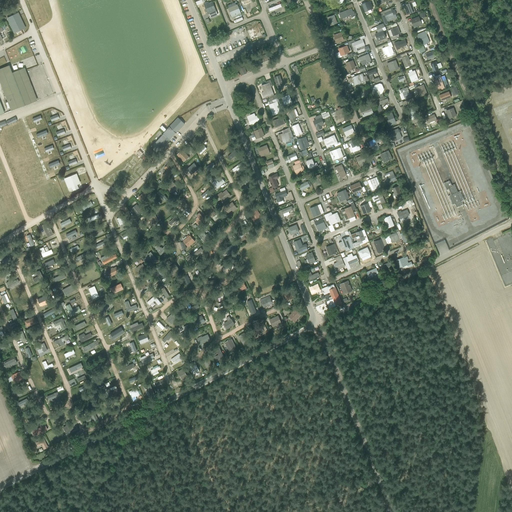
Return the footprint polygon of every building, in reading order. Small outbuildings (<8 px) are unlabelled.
[(407,15),(415,12),(413,7),(416,6),(415,2),(414,0),(408,2),(408,4),(406,5),(406,6),(404,7),(407,15)] [(364,12),(373,9),(370,1),(361,5),(364,12)] [(211,18),(218,15),(212,2),(209,3),(208,2),(203,3),(208,15),(209,14),(211,18)] [(232,19),(242,15),(237,4),(236,5),(235,3),(228,6),(229,8),(228,8),(232,19)] [(281,4),(280,4),(268,9),(270,12),(282,7),(281,7),(283,6),(282,4),(281,4)] [(342,19),(354,14),(352,8),(339,13),(342,19)] [(387,22),(397,18),(395,15),(396,14),(394,10),(393,10),(392,8),(380,13),(385,25),(388,24),(387,22)] [(18,13),(7,18),(13,33),(25,28),(18,13)] [(330,26),(337,23),(334,15),(327,17),(330,26)] [(413,28),(422,25),(419,17),(410,20),(413,28)] [(377,42),(386,39),(383,31),(386,30),(385,27),(377,30),(376,30),(377,33),(374,34),(375,37),(375,38),(375,39),(376,40),(377,40),(377,42)] [(401,34),(398,27),(390,30),(388,31),(390,37),(393,36),(393,37),(401,34)] [(424,45),(429,43),(426,35),(429,33),(427,29),(426,30),(426,28),(416,32),(419,40),(421,39),(424,45)] [(336,44),(344,41),(342,35),(343,34),(342,32),(333,36),(336,44)] [(357,49),(365,46),(362,39),(351,44),(355,53),(358,52),(357,49)] [(400,48),(406,46),(404,40),(399,42),(399,41),(394,43),(398,54),(399,54),(399,55),(402,53),(400,48)] [(388,57),(393,55),(393,54),(394,53),(391,47),(393,47),(391,42),(384,45),(385,47),(382,49),(385,55),(386,54),(388,57)] [(341,56),(350,53),(347,45),(338,49),(341,56)] [(428,60),(437,57),(434,51),(426,54),(428,60)] [(401,58),(407,56),(406,53),(400,55),(400,56),(397,57),(399,61),(400,62),(401,62),(401,60),(401,59),(401,58)] [(262,63),(270,60),(268,54),(259,58),(262,63)] [(366,63),(371,61),(368,54),(358,58),(360,62),(365,60),(366,63)] [(405,68),(412,65),(408,55),(407,56),(401,58),(401,59),(405,68)] [(347,72),(356,68),(353,60),(345,63),(346,66),(345,66),(347,72)] [(390,72),(399,69),(396,60),(387,64),(390,72)] [(9,108),(10,111),(37,101),(24,68),(12,73),(9,66),(10,66),(8,62),(0,65),(0,84),(7,102),(5,103),(8,109),(9,108)] [(434,74),(440,72),(436,62),(430,64),(434,74)] [(241,75),(246,73),(244,67),(238,69),(241,75)] [(367,71),(370,79),(374,78),(373,75),(378,73),(376,67),(367,71)] [(411,83),(418,80),(415,71),(412,71),(412,70),(408,71),(409,73),(408,73),(411,83)] [(276,86),(283,84),(280,74),(273,77),(276,86)] [(365,82),(368,81),(366,76),(363,77),(362,74),(348,79),(350,84),(353,83),(354,86),(362,83),(363,85),(366,84),(365,82)] [(373,80),(375,83),(382,80),(380,74),(378,75),(379,78),(379,77),(373,80)] [(445,88),(448,87),(445,79),(442,80),(441,77),(440,75),(435,77),(436,79),(434,80),(435,84),(437,84),(439,90),(445,87),(445,88)] [(268,97),(273,95),(269,83),(261,86),(264,92),(266,92),(268,97)] [(382,94),(384,90),(382,85),(380,84),(375,85),(375,83),(368,86),(369,88),(369,89),(373,87),(374,87),(373,90),(374,92),(373,93),(379,95),(380,98),(384,96),(382,94)] [(419,97),(427,94),(423,85),(416,88),(419,97)] [(405,100),(411,97),(412,97),(411,94),(410,94),(407,87),(399,91),(400,94),(402,93),(405,100)] [(371,94),(369,89),(369,88),(357,93),(359,98),(371,94)] [(441,101),(451,98),(449,92),(439,95),(441,101)] [(284,105),(292,102),(289,95),(287,95),(286,94),(283,95),(283,97),(281,98),(284,105)] [(389,102),(387,98),(385,99),(384,96),(380,98),(378,99),(379,102),(375,103),(378,112),(382,111),(381,108),(381,106),(380,106),(380,105),(389,102)] [(403,106),(414,102),(413,98),(401,102),(403,106)] [(273,116),(281,112),(276,99),(268,102),(273,116)] [(405,107),(411,120),(419,117),(413,103),(405,107)] [(373,114),(374,113),(370,105),(360,109),(363,117),(368,115),(369,118),(374,116),(373,114)] [(336,120),(348,116),(345,107),(341,109),(340,108),(337,109),(338,110),(335,111),(337,115),(334,116),(336,120)] [(449,119),(456,116),(454,108),(446,111),(449,119)] [(297,117),(298,116),(296,109),(293,110),(287,112),(289,120),(287,121),(288,124),(296,121),(295,118),(297,117)] [(330,116),(328,111),(321,114),(315,117),(316,120),(313,121),(317,131),(322,129),(321,126),(324,125),(321,118),(323,118),(323,119),(330,116)] [(255,123),(260,121),(257,115),(256,116),(254,113),(250,115),(249,112),(244,114),(244,115),(245,117),(247,117),(247,119),(247,120),(248,120),(250,125),(252,124),(253,125),(255,124),(255,123)] [(389,126),(396,124),(392,112),(386,114),(388,120),(387,121),(389,126)] [(434,121),(437,120),(434,114),(425,118),(427,124),(430,123),(430,124),(435,122),(434,121)] [(275,128),(285,124),(283,117),(272,121),(275,128)] [(420,120),(419,117),(411,120),(413,123),(416,122),(419,128),(422,126),(420,120)] [(161,149),(184,124),(178,118),(166,130),(162,126),(160,128),(164,132),(163,134),(155,143),(161,149)] [(296,136),(302,134),(298,124),(292,126),(295,135),(293,136),(294,140),(300,138),(299,136),(296,137),(296,136)] [(346,137),(355,133),(351,125),(342,129),(346,137)] [(261,137),(265,136),(261,128),(253,132),(256,139),(254,135),(253,135),(252,134),(250,135),(251,136),(249,136),(250,141),(255,140),(256,143),(263,140),(261,137)] [(291,143),(291,141),(292,141),(290,132),(290,131),(289,128),(283,130),(283,133),(278,135),(279,140),(282,140),(283,143),(285,142),(286,144),(291,143)] [(393,142),(402,138),(398,129),(388,132),(391,139),(393,142)] [(380,145),(384,144),(383,141),(385,140),(383,134),(374,138),(376,143),(374,144),(376,148),(374,149),(375,151),(379,149),(377,143),(379,142),(380,145)] [(327,148),(337,143),(336,140),(337,140),(335,136),(334,136),(334,135),(326,139),(324,142),(327,148)] [(306,148),(309,147),(306,137),(297,140),(301,151),(306,149),(306,148)] [(353,153),(360,150),(359,145),(360,145),(358,141),(357,141),(356,138),(349,141),(350,144),(349,144),(353,153)] [(261,157),(270,154),(266,145),(257,148),(261,157)] [(336,159),(343,157),(340,148),(332,151),(333,152),(332,153),(333,155),(334,154),(336,159)] [(181,149),(176,154),(183,162),(188,156),(181,149)] [(235,151),(227,158),(230,161),(235,156),(238,159),(241,156),(235,151)] [(384,163),(392,159),(388,151),(380,155),(384,163)] [(291,162),(298,159),(295,153),(289,156),(291,162)] [(370,162),(367,154),(356,158),(360,167),(365,165),(364,163),(367,162),(368,163),(370,162)] [(315,167),(312,159),(306,161),(306,164),(305,164),(307,170),(312,168),(313,171),(316,170),(315,167)] [(296,175),(304,172),(303,169),(304,169),(303,166),(302,166),(301,163),(300,163),(299,160),(298,161),(298,160),(294,162),(295,165),(292,166),(296,175)] [(341,178),(346,176),(342,164),(334,168),(335,171),(337,170),(341,178)] [(165,178),(171,171),(165,167),(159,173),(165,178)] [(76,174),(64,179),(68,189),(71,187),(72,191),(78,189),(77,185),(80,184),(76,174)] [(272,185),(273,188),(278,186),(276,180),(279,178),(277,174),(269,177),(271,184),(271,185),(272,185)] [(392,183),(397,181),(394,174),(390,176),(389,174),(385,176),(385,178),(384,178),(385,181),(382,182),(383,184),(381,185),(382,187),(384,186),(384,187),(388,186),(387,185),(388,184),(388,185),(392,184),(392,183)] [(315,186),(323,184),(320,175),(312,177),(315,186)] [(221,177),(212,183),(216,189),(225,183),(221,177)] [(375,193),(380,191),(375,178),(367,181),(370,187),(372,191),(374,190),(375,193)] [(301,191),(311,186),(309,181),(307,182),(307,181),(299,186),(301,191)] [(166,188),(173,192),(176,186),(170,182),(166,188)] [(352,193),(362,189),(359,182),(349,186),(352,193)] [(457,194),(454,186),(451,187),(448,182),(445,183),(446,184),(444,184),(447,190),(449,189),(448,188),(449,188),(452,196),(450,197),(453,205),(455,204),(457,207),(462,205),(460,201),(463,200),(460,193),(457,194)] [(56,199),(50,184),(40,188),(42,193),(44,192),(48,202),(56,199)] [(396,198),(402,196),(399,190),(401,190),(399,186),(392,188),(394,193),(392,194),(394,199),(396,198)] [(218,193),(221,202),(231,198),(227,190),(218,193)] [(282,198),(288,196),(286,190),(275,194),(278,202),(283,200),(282,198)] [(340,202),(349,198),(346,190),(337,193),(338,196),(337,197),(339,202),(340,202)] [(381,204),(385,203),(381,193),(371,197),(374,202),(375,202),(378,209),(382,207),(381,204)] [(91,201),(75,209),(77,213),(80,211),(81,212),(93,205),(91,201)] [(363,215),(371,212),(368,203),(360,206),(363,215)] [(313,217),(320,214),(323,213),(321,208),(322,208),(320,205),(317,207),(317,206),(310,208),(313,217)] [(289,212),(293,210),(292,206),(281,210),(284,217),(290,215),(289,212)] [(348,219),(355,217),(351,206),(341,210),(342,213),(345,211),(348,219)] [(400,220),(410,215),(407,209),(397,214),(400,220)] [(332,225),(341,221),(337,213),(333,214),(332,212),(331,213),(328,214),(329,216),(328,216),(329,219),(328,219),(329,220),(328,220),(329,222),(330,225),(332,224),(332,225)] [(152,225),(159,221),(154,213),(147,217),(152,225)] [(388,229),(394,226),(390,216),(384,219),(388,229)] [(61,227),(72,222),(70,218),(59,223),(61,227)] [(317,230),(325,226),(325,225),(327,224),(325,221),(324,219),(323,219),(314,223),(317,230)] [(375,230),(376,234),(379,234),(376,222),(368,224),(370,232),(375,230)] [(50,229),(47,228),(45,224),(41,225),(47,237),(53,234),(50,229)] [(291,235),(299,231),(296,225),(288,228),(291,235)] [(101,229),(92,233),(94,237),(103,233),(101,229)] [(356,247),(369,241),(364,230),(351,235),(352,239),(356,237),(357,242),(353,244),(354,248),(356,247)] [(399,240),(402,239),(399,231),(389,235),(389,236),(386,237),(387,238),(385,239),(387,244),(392,243),(400,240),(399,240)] [(191,234),(186,236),(187,239),(180,241),(183,250),(187,248),(186,246),(194,243),(191,234)] [(383,250),(386,249),(385,246),(387,245),(383,235),(380,236),(381,239),(373,242),(377,253),(379,254),(383,252),(383,250)] [(351,248),(354,247),(350,237),(347,238),(347,237),(341,239),(342,240),(341,240),(342,242),(339,243),(341,246),(344,245),(345,249),(346,248),(347,250),(351,249),(351,248)] [(297,251),(307,247),(306,244),(302,246),(300,240),(293,242),(297,251)] [(225,247),(228,255),(236,251),(233,244),(225,247)] [(329,256),(336,253),(335,251),(336,250),(334,244),(326,247),(329,256)] [(150,252),(145,257),(151,263),(156,258),(150,252)] [(108,253),(99,258),(103,265),(117,258),(114,253),(110,256),(108,253)] [(310,264),(316,261),(312,253),(306,255),(310,264)] [(351,270),(360,266),(355,255),(353,257),(351,254),(348,256),(346,257),(351,270)] [(336,271),(345,267),(340,255),(334,258),(336,263),(333,264),(336,271)] [(411,262),(409,263),(408,261),(409,261),(407,256),(404,258),(404,257),(396,260),(399,268),(404,266),(405,269),(412,266),(411,262)] [(383,272),(394,268),(391,262),(381,266),(383,272)] [(175,263),(169,266),(173,275),(180,272),(175,263)] [(371,281),(380,278),(376,268),(367,272),(371,281)] [(33,273),(36,281),(43,278),(39,270),(33,273)] [(309,281),(320,276),(318,272),(307,277),(309,281)] [(17,279),(12,281),(11,279),(5,282),(8,288),(19,282),(17,279)] [(233,285),(236,292),(246,288),(243,281),(233,285)] [(346,291),(351,289),(349,285),(348,281),(340,284),(344,294),(347,293),(346,291)] [(314,289),(318,288),(318,284),(307,286),(310,297),(316,296),(314,289)] [(330,308),(342,303),(334,284),(322,289),(324,294),(330,292),(333,299),(327,302),(330,308)] [(87,288),(91,299),(98,296),(93,286),(87,288)] [(166,298),(169,296),(164,286),(160,288),(166,298)] [(0,293),(0,295),(3,304),(10,302),(6,291),(0,293)] [(147,301),(151,307),(156,303),(158,305),(160,303),(154,295),(147,301)] [(128,300),(124,302),(127,311),(137,308),(135,304),(130,306),(128,300)] [(237,307),(239,317),(245,315),(243,306),(237,307)] [(287,316),(293,322),(300,315),(294,308),(287,316)] [(112,313),(115,322),(122,320),(119,310),(112,313)] [(192,319),(195,327),(208,321),(204,314),(192,319)] [(281,323),(277,315),(268,320),(272,327),(281,323)] [(225,318),(227,320),(222,324),(225,330),(234,325),(228,316),(225,318)] [(24,321),(26,326),(36,322),(33,317),(24,321)] [(61,318),(51,322),(53,326),(63,323),(61,318)] [(158,321),(156,323),(162,330),(165,328),(158,321)] [(92,336),(90,332),(85,334),(84,332),(77,336),(81,342),(92,336)] [(149,340),(146,333),(136,337),(139,344),(149,340)] [(67,334),(54,341),(55,344),(59,343),(60,346),(64,344),(62,341),(69,338),(67,334)] [(199,344),(210,340),(208,334),(197,338),(199,344)] [(224,341),(228,350),(235,348),(232,338),(224,341)] [(82,346),(84,350),(98,344),(96,340),(82,346)] [(0,349),(10,346),(8,341),(0,343),(0,349)] [(44,342),(33,346),(35,350),(40,348),(42,352),(47,350),(44,342)] [(213,351),(217,358),(223,355),(220,348),(213,351)] [(63,353),(66,360),(75,356),(73,349),(63,353)] [(153,353),(139,359),(141,363),(154,357),(153,353)] [(5,369),(16,363),(12,356),(1,363),(5,369)] [(53,366),(52,362),(46,365),(45,360),(41,362),(44,370),(53,366)] [(153,375),(159,373),(158,370),(161,369),(159,366),(150,370),(153,375)] [(71,383),(82,378),(80,375),(69,380),(71,383)] [(129,390),(131,397),(139,395),(137,388),(129,390)] [(48,405),(60,402),(57,392),(45,396),(48,405)] [(32,435),(45,432),(43,423),(39,424),(40,428),(31,430),(32,435)] [(39,450),(47,447),(44,437),(35,441),(39,450)]
